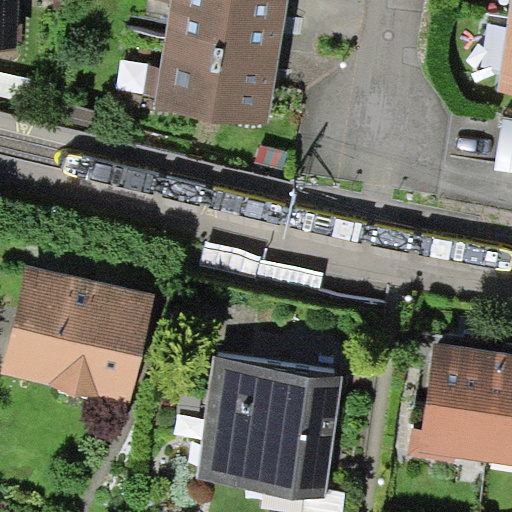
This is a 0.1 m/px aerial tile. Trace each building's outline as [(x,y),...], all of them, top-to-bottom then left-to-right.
[(267,52),(274,0),(173,0),(168,36),(267,52)] [(257,116),(267,52),(168,36),(157,101),(257,116)] [(511,119),(503,119),(496,169),(511,171),(511,119)] [(253,278),(258,255),(205,243),(200,266),(253,278)] [(322,271),(266,257),(261,275),(317,289),(322,271)] [(57,375),(117,389),(138,299),(28,274),(12,344),(42,351),(57,375)] [(317,482),(319,468),(326,418),(323,417),(330,369),(214,353),(208,395),(220,396),(211,467),(317,482)] [(453,438),(484,442),(495,362),(429,353),(418,432),(408,431),(405,457),(449,463),(453,438)] [(511,364),(495,362),(484,442),(511,446),(511,364)] [(333,511),(336,495),(305,491),(302,511),(333,511)]
